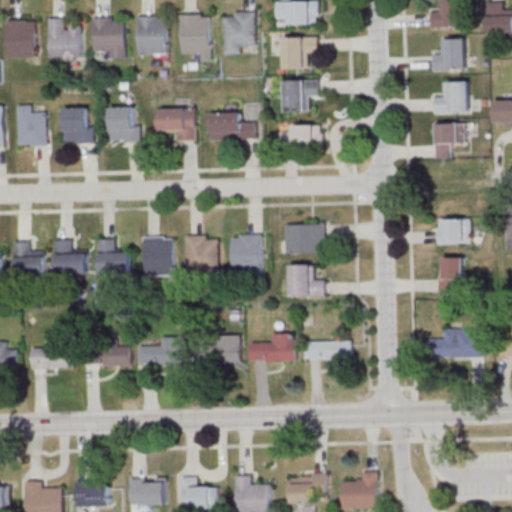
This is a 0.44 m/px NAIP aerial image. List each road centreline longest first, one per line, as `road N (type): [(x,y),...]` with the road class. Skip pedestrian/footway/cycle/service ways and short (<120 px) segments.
road 1 (tertiary): [(0,427),(511,413)]
road 2 (residential): [(381,184),(0,193)]
road 3 (residential): [(388,415),(381,184)]
road 4 (residential): [(381,184),(376,0)]
